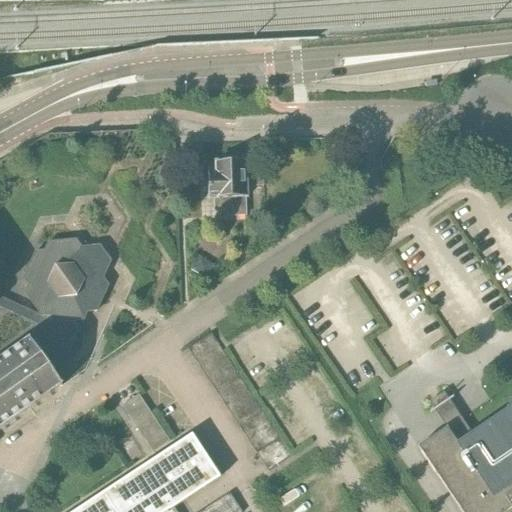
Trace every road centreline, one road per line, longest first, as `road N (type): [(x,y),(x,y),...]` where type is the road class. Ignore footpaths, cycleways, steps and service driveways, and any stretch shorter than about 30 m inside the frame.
road 1 (tertiary): [(423,53),(333,51),(134,68),(70,88),(6,129)]
road 2 (tertiary): [(6,129),(137,86),(347,72),(423,53)]
road 3 (residential): [(511,125),(365,115)]
